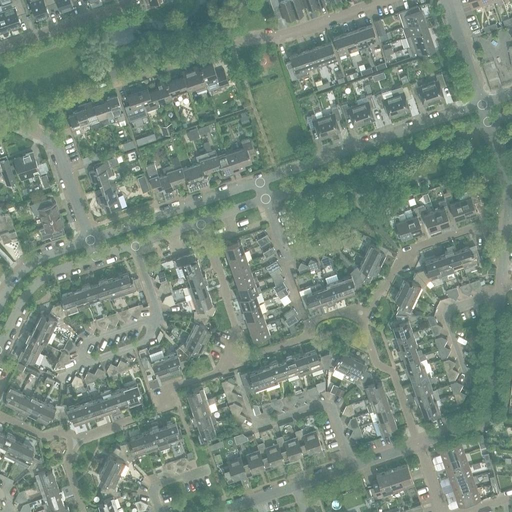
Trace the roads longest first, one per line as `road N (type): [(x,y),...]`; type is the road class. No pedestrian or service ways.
road 1 (residential): [(376,0),(45,107),(28,130)]
road 2 (residential): [(481,104),(259,180)]
road 3 (residential): [(265,199),(486,122)]
road 4 (residential): [(501,282),(486,414),(417,445)]
road 5 (residential): [(349,468),(331,412),(317,404),(258,424),(232,361)]
road 6 (residential): [(64,445),(165,410),(160,392),(232,361)]
road 7 (residential): [(506,228),(477,225),(416,246),(358,316)]
road 8 (residential): [(259,180),(90,239)]
road 9 (residential): [(149,320),(90,339),(79,359),(143,343)]
road 10 (residential): [(232,361),(240,345),(199,222)]
road 11 (residential): [(358,316),(375,364),(394,373),(417,445)]
road 12 (residential): [(0,49),(132,0)]
road 13 (residential): [(0,346),(38,280),(95,257)]
road 14 (residential): [(90,239),(56,145),(28,130)]
road 15 (residential): [(309,323),(265,199)]
